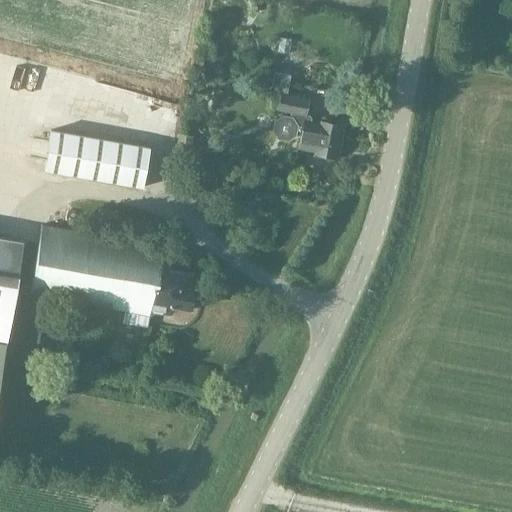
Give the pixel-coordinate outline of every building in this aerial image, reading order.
[(253,2),(250,6),(252,10),(256,12),(260,8),(258,3),(253,2)] [(269,91),(266,104),(276,106),(276,110),(289,113),(289,116),(281,115),(273,120),(271,131),(277,139),(287,141),(295,135),(299,136),(297,148),(313,151),(313,153),(323,155),(334,157),(340,125),(329,123),(310,120),(310,118),(308,115),(304,114),(307,98),(269,91)] [(141,187),(148,147),(50,130),(43,170),(141,187)] [(176,151),(190,154),(193,136),(179,133),(176,151)] [(39,227),(27,292),(150,315),(151,311),(169,314),(171,306),(190,309),(194,290),(192,290),(194,275),(159,269),(163,248),(39,227)] [(0,366),(5,339),(21,239),(0,235),(0,366)]
